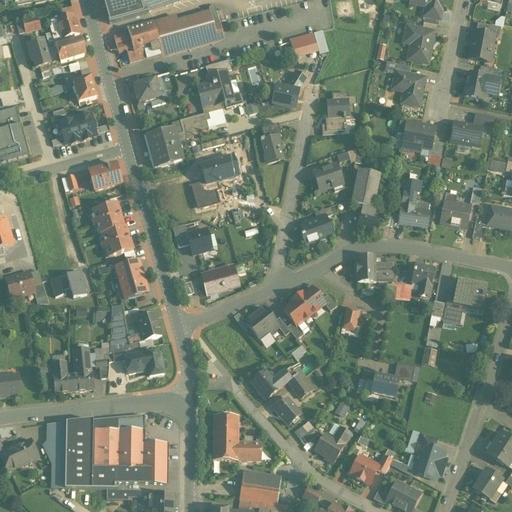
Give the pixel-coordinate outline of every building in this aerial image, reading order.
[(104,0),(103,1),(100,1),(108,26),(134,18),(135,19),(166,8),(163,0),(104,0)] [(163,0),(166,8),(190,0),(163,0)] [(442,0),(410,0),(409,6),(425,8),(423,18),(438,21),(439,21),(442,0)] [(175,18),(128,32),(127,30),(127,31),(126,32),(127,35),(132,52),(133,55),(144,52),(150,50),(151,55),(159,52),(161,58),(218,42),(209,14),(176,23),(175,18)] [(73,17),(54,22),(59,42),(79,36),(73,17)] [(438,21),(423,18),(422,24),(423,24),(436,27),(438,21)] [(37,19),(15,25),(19,37),(40,31),(37,19)] [(54,22),(47,24),(53,44),(59,42),(54,22)] [(436,27),(423,24),(421,32),(433,34),(435,35),(437,27),(436,27)] [(500,29),(478,25),(476,34),(494,37),(494,38),(499,39),(500,29)] [(421,32),(406,28),(403,45),(410,46),(407,61),(427,66),(433,34),(421,32)] [(476,34),(474,33),(469,59),(486,63),(487,55),(492,56),(492,54),(491,54),(494,38),(494,37),(476,34)] [(127,35),(113,39),(118,56),(126,54),(132,52),(127,35)] [(313,36),(289,42),(293,54),(316,47),(313,36)] [(80,40),(54,47),(59,63),(60,65),(85,58),(80,40)] [(43,45),(37,47),(36,45),(26,48),(30,63),(32,63),(35,70),(39,69),(49,66),(45,50),(43,45)] [(59,63),(54,47),(45,50),(49,66),(59,63)] [(144,52),(133,55),(132,52),(126,54),(129,65),(146,60),(144,52)] [(228,62),(207,68),(210,78),(225,73),(225,74),(231,72),(228,62)] [(49,66),(39,69),(40,75),(61,69),(60,65),(59,63),(49,66)] [(72,73),(81,71),(80,63),(70,65),(72,73)] [(409,68),(393,65),(392,74),(395,74),(408,77),(408,76),(409,68)] [(495,71),(480,68),(478,77),(486,79),(486,80),(493,81),(495,71)] [(210,78),(207,78),(209,86),(197,89),(200,98),(202,98),(205,107),(219,103),(220,105),(224,104),(226,110),(245,105),(245,104),(241,105),(239,98),(236,96),(232,98),(225,74),(225,73),(210,78)] [(425,80),(408,76),(408,77),(395,74),(392,91),(404,94),(401,105),(419,108),(423,91),(421,91),(423,80),(425,81),(425,80)] [(478,77),(468,74),(463,98),(474,100),(475,94),(483,96),(486,80),(486,79),(478,77)] [(91,79),(72,84),(78,105),(97,100),(91,79)] [(155,80),(131,87),(137,107),(150,104),(151,109),(165,105),(161,93),(158,93),(155,80)] [(347,94),(332,95),(332,102),(326,102),(327,120),(325,120),(325,126),(321,127),(322,138),(339,137),(339,133),(344,133),(343,126),(345,126),(345,123),(354,123),(353,107),(356,107),(356,98),(347,99),(347,94)] [(69,103),(61,106),(64,117),(73,115),(69,103)] [(219,103),(205,107),(207,115),(203,116),(204,116),(221,111),(220,105),(219,103)] [(0,164),(28,156),(15,109),(0,113),(0,164)] [(90,116),(74,120),(81,143),(91,140),(91,139),(96,137),(90,116)] [(203,116),(179,123),(182,134),(177,136),(175,137),(177,144),(185,142),(193,139),(192,135),(208,130),(204,116),(203,116)] [(261,117),(247,121),(250,132),(264,129),(261,117)] [(74,120),(59,124),(65,146),(70,145),(70,146),(81,143),(74,120)] [(247,121),(235,124),(237,131),(241,130),(242,135),(250,132),(247,121)] [(434,129),(407,124),(399,123),(397,135),(404,137),(401,151),(411,153),(420,155),(421,150),(429,152),(430,152),(432,143),(434,129)] [(277,125),(264,129),(267,139),(263,140),(260,141),(266,166),(284,161),(278,137),(281,137),(277,125)] [(481,130),(455,125),(452,142),(478,147),(481,130)] [(176,130),(146,138),(155,171),(182,163),(179,152),(177,144),(175,137),(177,136),(176,130)] [(222,140),(200,146),(202,152),(224,146),(222,140)] [(185,142),(177,144),(179,152),(187,149),(185,142)] [(443,145),(432,143),(430,152),(429,152),(428,156),(439,158),(440,159),(443,145)] [(347,154),(336,158),(338,165),(349,162),(347,154)] [(369,157),(356,155),(354,165),(360,167),(361,166),(366,167),(369,157)] [(439,158),(429,156),(428,160),(427,165),(437,167),(439,158)] [(232,158),(200,167),(206,186),(216,183),(218,189),(229,186),(227,180),(238,177),(232,158)] [(506,166),(492,163),(491,171),(505,174),(506,166)] [(115,166),(89,173),(94,193),(121,185),(115,166)] [(336,167),(328,170),(312,175),(319,194),(330,190),(331,193),(333,192),(331,188),(342,184),(336,167)] [(378,177),(359,173),(351,206),(364,209),(372,210),(378,177)] [(74,177),(66,179),(70,193),(78,191),(74,177)] [(481,192),(473,190),(469,205),(478,207),(481,192)] [(511,191),(504,190),(503,198),(511,199),(511,191)] [(428,214),(412,212),(415,193),(403,192),(401,210),(399,210),(398,218),(397,226),(398,226),(426,230),(428,214)] [(470,209),(446,204),(444,214),(442,214),(440,225),(465,231),(470,209)] [(117,205),(92,212),(94,222),(91,222),(93,228),(96,227),(99,237),(101,236),(103,245),(100,245),(102,251),(105,250),(108,259),(130,253),(133,252),(131,248),(129,241),(128,242),(127,239),(129,239),(125,228),(124,229),(120,218),(119,219),(118,217),(120,216),(117,205)] [(511,211),(490,207),(486,228),(511,233),(511,211)] [(331,209),(314,215),(316,221),(319,220),(320,222),(326,219),(333,217),(331,209)] [(372,210),(364,209),(362,217),(359,216),(357,231),(368,233),(367,234),(375,236),(379,220),(372,219),(374,210),(372,210)] [(398,218),(392,217),(392,218),(390,229),(397,230),(398,226),(397,226),(398,218)] [(316,221),(303,226),(304,227),(299,228),(302,237),(301,237),(305,247),(318,242),(318,241),(332,236),(326,219),(320,222),(319,220),(316,221)] [(482,227),(475,225),(471,241),(479,242),(482,227)] [(178,249),(189,246),(187,236),(184,227),(172,230),(178,249)] [(206,231),(187,236),(189,246),(192,257),(212,252),(206,231)] [(374,259),(356,259),(356,266),(356,272),(374,272),(374,266),(374,259)] [(138,263),(115,270),(124,301),(147,294),(138,263)] [(433,270),(414,267),(411,284),(420,286),(418,298),(428,300),(433,270)] [(232,268),(201,277),(204,287),(206,294),(207,294),(209,295),(210,296),(217,294),(238,288),(232,268)] [(385,272),(374,272),(374,284),(392,284),(392,271),(385,272)] [(374,272),(356,272),(356,276),(356,284),(374,284),(374,272)] [(86,296),(80,273),(50,282),(55,299),(65,296),(64,292),(70,290),(73,300),(86,296)] [(28,275),(5,281),(11,301),(33,294),(34,294),(32,287),(28,275)] [(474,287),(458,284),(456,293),(449,292),(443,320),(443,323),(456,326),(460,305),(481,309),(482,299),(485,300),(486,296),(485,296),(486,289),(474,287)] [(41,285),(32,287),(34,294),(33,294),(35,301),(45,298),(41,285)] [(404,287),(397,286),(394,302),(402,303),(404,287)] [(411,288),(404,287),(402,303),(408,303),(411,288)] [(311,290),(304,295),(303,294),(296,299),(310,317),(323,306),(324,306),(321,302),(311,290)] [(336,308),(327,297),(321,302),(324,306),(323,306),(329,314),(336,308)] [(310,317),(296,299),(289,305),(290,306),(283,312),(293,324),(296,328),(303,322),(310,317)] [(446,306),(433,304),(430,318),(443,320),(446,306)] [(122,307),(111,309),(111,318),(124,317),(122,307)] [(263,309),(254,317),(270,337),(273,335),(273,333),(278,329),(274,323),(263,309)] [(359,313),(347,310),(342,330),(347,331),(347,330),(354,332),(359,313)] [(154,315),(137,320),(141,335),(128,339),(130,349),(134,348),(133,346),(139,344),(143,343),(161,338),(154,315)] [(124,317),(111,318),(110,350),(109,354),(109,355),(111,355),(123,352),(124,351),(130,349),(128,339),(124,317)] [(254,317),(244,324),(248,328),(260,343),(265,340),(267,339),(270,337),(254,317)] [(286,329),(279,320),(274,323),(278,329),(285,338),(290,334),(286,329)] [(303,322),(296,328),(303,336),(308,331),(308,329),(303,322)] [(293,324),(286,329),(290,334),(296,342),(303,336),(296,328),(293,324)] [(139,344),(133,346),(134,348),(130,349),(124,351),(123,352),(123,353),(140,350),(139,344)] [(479,345),(468,345),(468,354),(480,353),(479,345)] [(427,349),(423,365),(435,368),(440,352),(427,349)] [(110,350),(94,351),(95,362),(106,361),(108,361),(109,355),(109,354),(110,350)] [(123,352),(111,355),(113,363),(125,361),(124,358),(125,358),(124,355),(123,353),(123,352)] [(139,352),(124,355),(125,358),(124,358),(125,361),(128,376),(147,372),(149,372),(146,355),(146,354),(140,355),(139,352)] [(156,353),(146,355),(149,372),(147,372),(149,379),(164,376),(160,356),(157,357),(156,353)] [(210,361),(206,355),(202,358),(206,364),(210,361)] [(87,359),(73,360),(75,376),(71,377),(73,393),(93,392),(92,375),(89,375),(87,359)] [(95,362),(95,369),(98,369),(107,368),(106,361),(95,362)] [(49,362),(40,363),(41,374),(50,374),(49,362)] [(65,364),(52,365),(55,395),(73,393),(71,377),(66,377),(65,364)] [(399,381),(399,382),(417,386),(420,370),(397,365),(393,380),(399,381)] [(107,368),(98,369),(99,381),(107,380),(108,368),(107,368)] [(301,383),(292,371),(283,378),(287,384),(292,390),(301,383)] [(265,373),(250,384),(265,402),(280,391),(273,383),(265,373)] [(7,377),(0,377),(0,399),(20,398),(18,376),(17,376),(7,377)] [(281,376),(273,383),(280,391),(287,384),(283,378),(281,376)] [(393,380),(374,376),(370,395),(395,401),(399,382),(399,381),(393,380)] [(301,383),(292,390),(300,401),(309,394),(301,383)] [(436,397),(426,394),(424,403),(433,405),(436,397)] [(301,416),(286,400),(273,412),(288,428),(301,416)] [(342,403),(336,414),(344,419),(351,409),(342,403)] [(238,419),(213,418),(212,462),(237,463),(238,444),(238,419)] [(168,445),(145,445),(145,419),(66,425),(65,490),(115,491),(115,485),(140,485),(168,486),(168,445)] [(301,429),(294,435),(299,441),(306,435),(301,429)] [(339,429),(332,441),(324,436),(314,452),(327,461),(326,463),(332,466),(351,436),(339,429)] [(311,431),(306,435),(299,441),(304,447),(316,438),(311,431)] [(436,441),(420,436),(417,446),(432,451),(436,441)] [(511,462),(511,443),(500,436),(486,457),(507,470),(511,462)] [(30,442),(0,456),(8,473),(28,464),(29,465),(30,465),(29,464),(38,460),(30,442)] [(261,445),(238,444),(237,463),(260,464),(261,445)] [(417,446),(416,446),(412,457),(416,458),(414,464),(417,465),(414,474),(423,477),(422,478),(435,482),(439,468),(443,470),(446,462),(442,461),(444,455),(432,451),(417,446)] [(378,468),(359,458),(349,476),(356,480),(356,481),(362,484),(362,483),(369,487),(376,472),(378,469),(378,468)] [(391,463),(383,459),(378,468),(378,469),(376,472),(384,476),(391,463)] [(501,482),(485,472),(472,492),(494,506),(499,498),(494,494),(501,482)] [(280,480),(243,473),(242,481),(279,488),(280,480)] [(279,488),(242,481),(239,502),(238,507),(249,508),(249,504),(276,508),(279,488)] [(407,491),(396,484),(385,504),(397,510),(407,491)] [(320,496),(308,490),(302,500),(315,507),(320,496)] [(411,511),(419,497),(407,491),(397,510),(400,511),(411,511)] [(172,511),(172,497),(154,497),(153,497),(149,497),(149,508),(153,508),(153,511),(172,511)]
